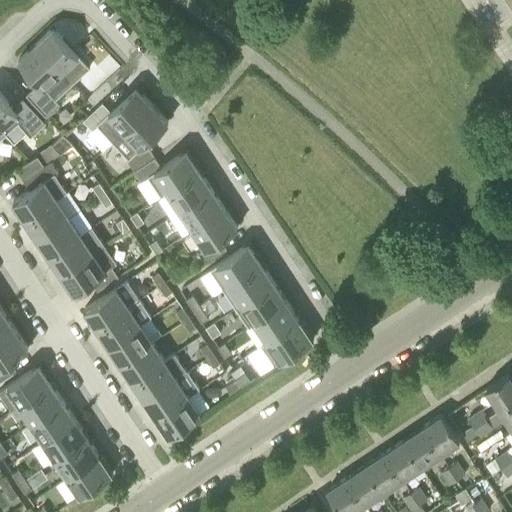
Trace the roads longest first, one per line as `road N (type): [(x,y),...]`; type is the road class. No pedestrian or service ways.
road 1 (residential): [(355,366),(192,121),(84,0)]
road 2 (residential): [(0,246),(164,490)]
road 3 (residential): [(164,490),(355,366)]
road 4 (residential): [(355,366),(511,264)]
